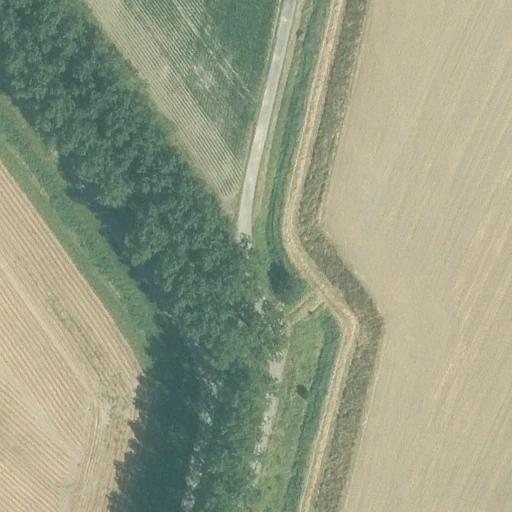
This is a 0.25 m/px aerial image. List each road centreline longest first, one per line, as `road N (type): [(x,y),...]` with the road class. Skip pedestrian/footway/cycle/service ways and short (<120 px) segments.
road 1 (unclassified): [(241,511),(273,376),(271,334),(242,219),(295,0)]
road 2 (unclassified): [(184,511),(208,414),(200,353),(0,66)]
